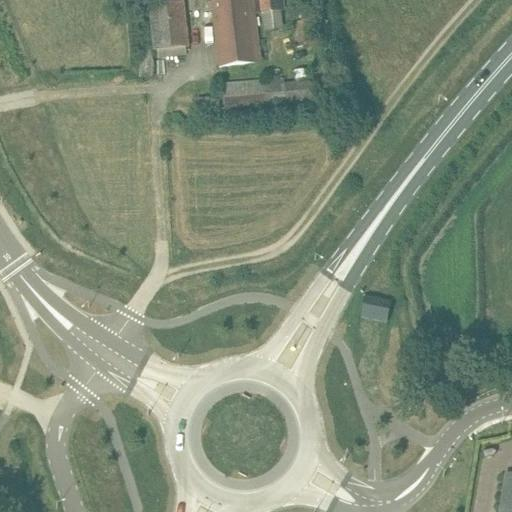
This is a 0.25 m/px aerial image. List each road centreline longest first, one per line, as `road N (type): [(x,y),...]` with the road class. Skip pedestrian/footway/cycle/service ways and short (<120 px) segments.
road 1 (primary): [(511,57),(420,162),(356,254)]
road 2 (unclassified): [(106,354),(72,400),(61,435),(59,455),(77,511)]
road 3 (tertiary): [(511,404),(472,418),(406,491),(377,501)]
road 4 (primary): [(356,254),(250,370)]
road 5 (tertiary): [(106,354),(22,276),(0,244)]
road 6 (primary): [(297,393),(356,254)]
